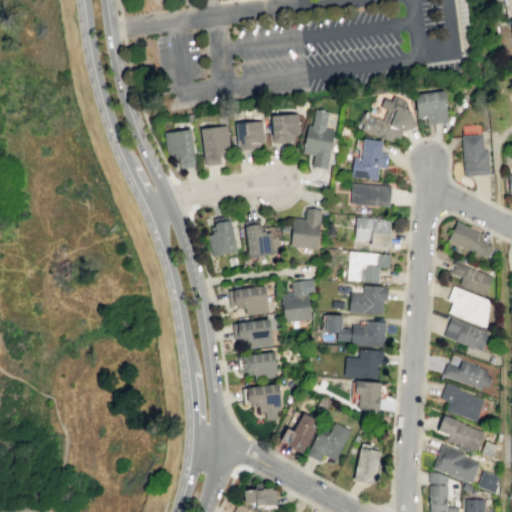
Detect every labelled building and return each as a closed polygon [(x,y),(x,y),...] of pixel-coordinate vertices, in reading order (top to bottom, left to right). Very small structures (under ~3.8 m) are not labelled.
[(415,116),(426,115),(427,124),(445,121),(444,109),(447,108),(445,90),(412,94),(415,116)] [(381,120),(386,110),(379,107),(383,98),(390,101),(392,96),(406,102),(404,108),(408,110),(414,126),(400,130),(397,138),(392,135),(389,141),(361,129),(367,114),(381,120)] [(316,126),(311,126),(307,153),(318,155),(316,166),(330,169),(337,132),(328,130),(331,112),(319,110),(316,126)] [(274,116),(303,115),(304,135),(298,135),(298,141),(274,142),(274,116)] [(268,122),(238,124),(240,151),(264,150),(263,142),(269,142),(268,122)] [(231,126),(204,130),(209,165),(227,162),(226,154),(235,152),(231,126)] [(197,130),(169,133),(171,158),(181,157),(182,168),(198,167),(198,162),(200,162),(197,130)] [(462,174),(460,134),(480,134),(481,150),(487,150),(488,172),(462,174)] [(357,157),(355,178),(381,180),(382,167),(386,167),(388,141),(364,140),(363,157),(357,157)] [(354,204),(354,184),(381,185),(381,187),(394,187),(393,205),(354,204)] [(310,220),(295,219),(293,246),(323,248),(325,210),(310,209),(310,220)] [(217,219),(234,215),(244,251),(218,259),(212,236),(218,234),(218,232),(221,232),(217,219)] [(375,247),(376,240),(358,239),(359,218),(394,220),(394,233),(397,233),(396,248),(375,247)] [(279,255),(251,257),(248,220),(260,219),(260,225),(276,223),(279,255)] [(452,241),(460,223),(485,235),(482,241),(496,247),(491,259),(452,241)] [(351,281),(352,252),(382,253),(382,256),(393,256),(393,268),(381,268),(381,282),(364,281),(364,282),(351,281)] [(461,277),(449,272),(453,261),(493,276),(486,295),(458,284),(461,277)] [(296,292),(295,281),(312,280),(316,318),(288,321),(285,294),(296,292)] [(451,301),(446,299),(451,284),(493,300),(483,325),(447,312),(451,301)] [(273,312),(270,285),(239,289),(241,306),(248,305),(248,309),(251,309),(251,314),(273,312)] [(352,312),(352,294),(367,295),(367,286),(391,287),(390,300),(386,300),(386,313),(352,312)] [(355,329),(347,329),(347,315),(330,314),(330,332),(341,332),(341,341),(355,341),(355,344),(388,346),(389,323),(370,322),(369,327),(355,326),(355,329)] [(440,335),(447,317),(487,332),(480,350),(440,335)] [(244,323),(275,319),(278,345),(246,349),(244,323)] [(341,375),(342,356),(357,356),(357,348),(381,349),(380,364),(375,364),(375,376),(341,375)] [(248,356),(280,352),(283,378),(251,381),(248,356)] [(457,367),(445,363),(441,374),(481,387),(482,384),(487,385),(489,378),(484,376),(486,370),(460,361),(457,367)] [(357,393),(352,393),(352,380),(379,381),(377,410),(357,409),(357,393)] [(449,401),(438,397),(444,383),(459,388),(458,391),(481,399),(474,419),(446,409),(449,401)] [(253,386),(285,385),(286,409),(280,409),(280,421),(270,421),(269,412),(264,413),(264,407),(256,407),(256,403),(254,404),(253,386)] [(300,431),(295,429),(288,441),(308,453),(326,421),(310,413),(300,431)] [(438,431),(444,415),(458,420),(457,423),(482,432),(475,450),(444,438),(446,434),(438,431)] [(327,455),(324,461),(312,455),(326,427),(333,431),(337,423),(353,431),(338,461),(327,455)] [(278,440),(285,444),(292,431),(285,427),(278,440)] [(489,459),(494,445),(484,441),(479,455),(489,459)] [(432,466),(441,444),(463,452),(461,457),(479,463),(472,481),(432,466)] [(351,479),(356,447),(378,450),(373,482),(351,479)] [(480,469),(497,476),(494,483),(496,484),(493,493),(474,486),(480,469)] [(435,471),(426,471),(426,511),(455,511),(455,505),(445,505),(445,476),(435,471)] [(254,502),(241,502),(241,490),(260,490),(260,487),(270,487),(270,490),(274,490),(274,503),(254,504),(254,502)] [(481,511),(481,499),(464,499),(463,511),(481,511)] [(231,511),(236,503),(254,511),(231,511)]
